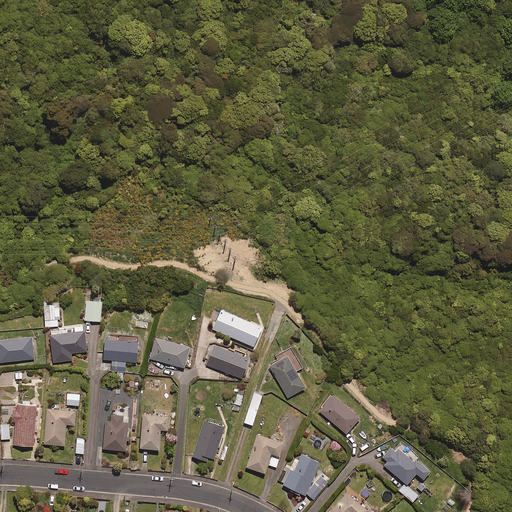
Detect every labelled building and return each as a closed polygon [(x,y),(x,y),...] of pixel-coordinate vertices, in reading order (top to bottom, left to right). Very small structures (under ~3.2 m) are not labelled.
[(101,298),(85,298),(84,319),(100,320),(101,298)] [(58,301),(43,301),(44,325),(60,324),(58,301)] [(261,322),(220,306),(212,327),(253,343),(261,322)] [(49,328),(51,353),(58,352),(58,357),(71,356),(70,348),(85,347),(83,321),(73,322),(73,326),(49,328)] [(31,331),(0,333),(0,358),(33,355),(31,331)] [(116,332),(104,331),(103,356),(111,356),(111,368),(124,369),(125,357),(136,357),(137,335),(116,334),(116,332)] [(189,343),(155,335),(150,357),(184,365),(189,343)] [(248,353),(212,341),(206,362),(241,374),(248,353)] [(277,356),(269,361),(287,394),(306,383),(297,367),(303,363),(291,342),(275,352),(277,356)] [(79,389),(66,389),(66,401),(78,401),(79,389)] [(262,391),(253,389),(243,419),(252,422),(262,391)] [(243,392),(237,390),(233,401),(240,403),(243,392)] [(360,412),(333,390),(319,408),(345,430),(360,412)] [(37,402),(14,400),(13,420),(15,420),(14,443),(34,445),(37,402)] [(118,403),(117,409),(110,409),(110,418),(104,417),(102,445),(126,447),(128,404),(118,403)] [(75,406),(46,404),(44,440),(64,441),(65,420),(74,420),(75,406)] [(168,412),(142,411),(140,444),(159,445),(160,425),(167,426),(168,412)] [(223,423),(204,417),(192,453),(206,457),(207,453),(213,455),(223,423)] [(8,420),(0,420),(0,430),(0,436),(9,436),(8,420)] [(284,441),(257,433),(247,466),(265,471),(267,464),(276,467),(284,441)] [(84,436),(76,435),(75,450),(83,451),(84,436)] [(387,459),(384,462),(405,479),(414,468),(422,474),(429,465),(416,455),(419,452),(401,437),(394,447),(388,442),(379,452),(387,459)] [(283,481),(305,491),(313,498),(329,477),(316,467),(320,458),(301,450),(298,457),(294,455),(283,481)] [(417,492),(404,481),(399,488),(412,498),(417,492)] [(363,511),(368,507),(346,489),(327,511),(363,511)]
